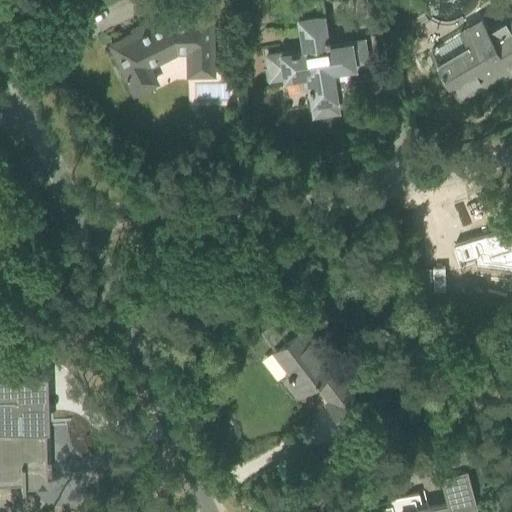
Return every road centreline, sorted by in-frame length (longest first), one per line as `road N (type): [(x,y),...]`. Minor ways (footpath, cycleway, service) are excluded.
road 1 (residential): [(73,214),(321,203),(511,157)]
road 2 (residential): [(206,511),(73,214)]
road 3 (residential): [(73,214),(0,56)]
